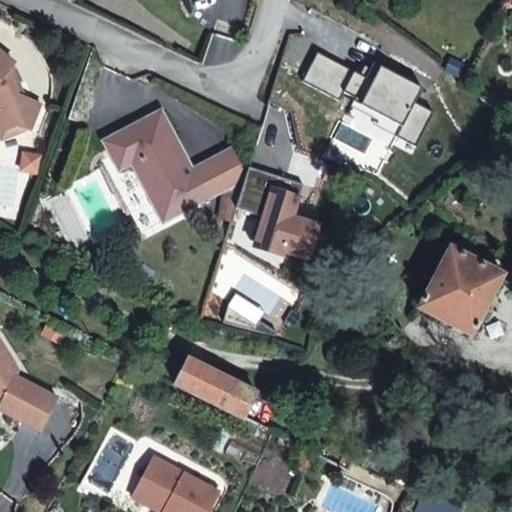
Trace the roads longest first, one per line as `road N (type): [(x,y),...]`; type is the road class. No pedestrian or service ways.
road 1 (unknown): [(331,372),(205,340),(0,254)]
road 2 (unclassified): [(25,0),(241,99),(256,88),(278,0)]
